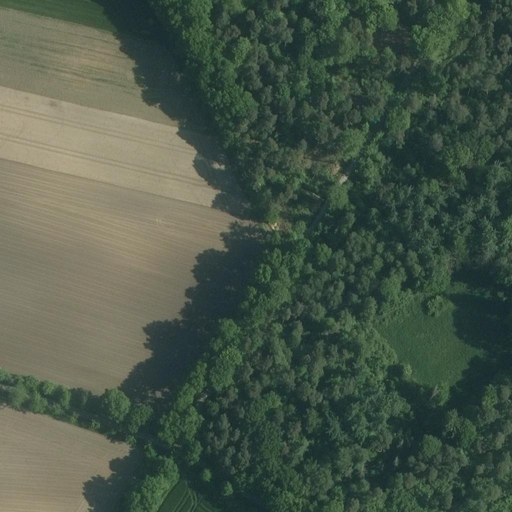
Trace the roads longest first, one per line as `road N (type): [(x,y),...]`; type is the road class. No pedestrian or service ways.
road 1 (unclassified): [(175,445),(462,0)]
road 2 (unclassified): [(175,445),(0,387)]
road 3 (track): [(346,179),(431,288)]
road 4 (unclassified): [(276,511),(175,445)]
